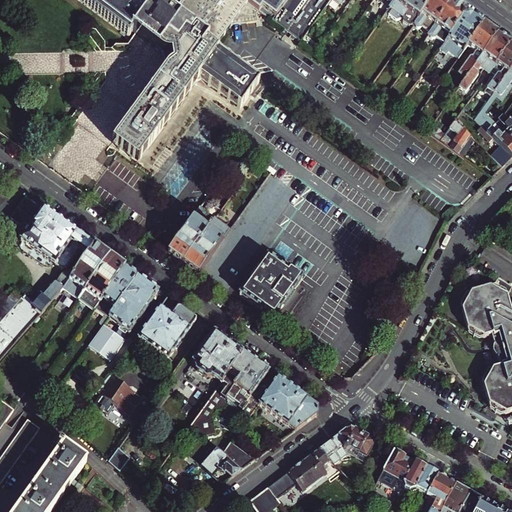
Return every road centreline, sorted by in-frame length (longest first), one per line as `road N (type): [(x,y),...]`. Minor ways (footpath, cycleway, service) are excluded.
road 1 (residential): [(0,157),(348,412)]
road 2 (residential): [(511,181),(459,234),(392,363),(355,406)]
road 3 (residential): [(511,495),(355,406)]
road 4 (residential): [(348,412),(215,511)]
